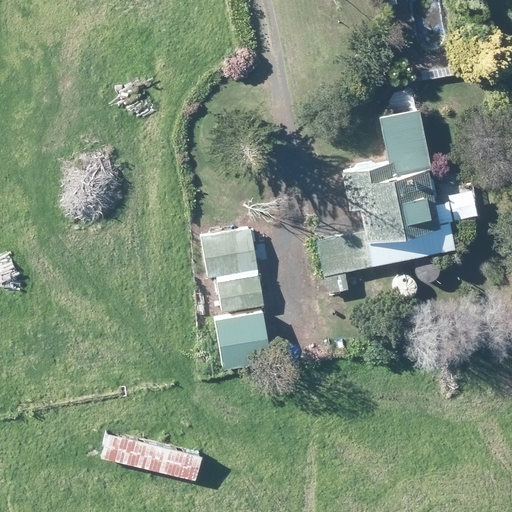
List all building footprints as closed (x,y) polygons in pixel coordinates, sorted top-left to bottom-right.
[(398,0),(373,0),(376,14),(401,9),(398,0)] [(435,203),(414,110),(376,119),(385,162),(339,172),(347,209),(356,207),(361,230),(314,240),(326,292),(349,288),(345,270),(455,246),(445,201),(435,203)] [(260,304),(248,229),(200,237),(207,276),(214,275),(220,311),(260,304)] [(268,359),(261,312),(213,320),(220,367),(268,359)] [(200,454),(105,431),(99,457),(194,480),(200,454)]
